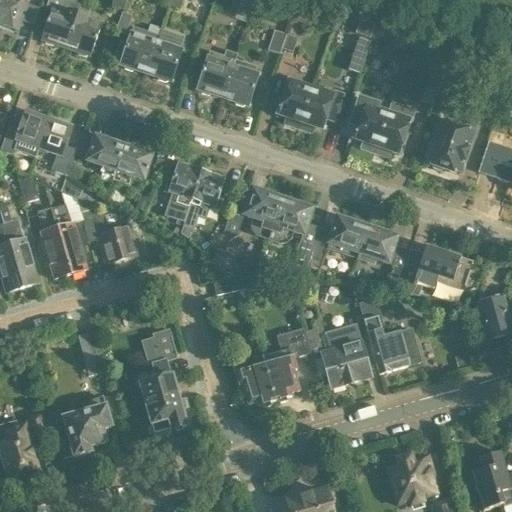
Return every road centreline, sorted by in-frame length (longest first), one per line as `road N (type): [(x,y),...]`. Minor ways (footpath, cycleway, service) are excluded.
road 1 (residential): [(0,69),(511,237)]
road 2 (residential): [(0,326),(163,287),(191,312),(239,460)]
road 3 (secondary): [(239,460),(511,382)]
road 4 (secondary): [(67,511),(239,460)]
